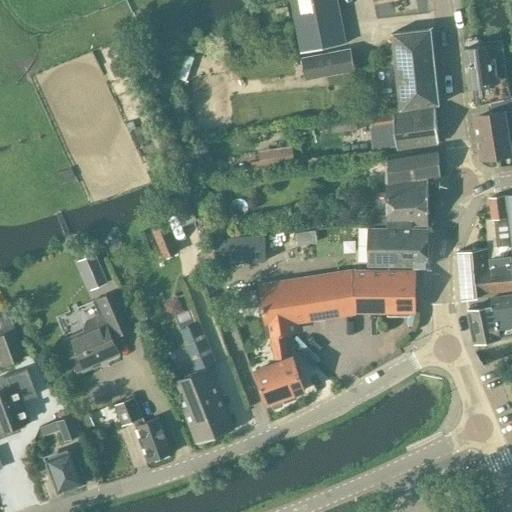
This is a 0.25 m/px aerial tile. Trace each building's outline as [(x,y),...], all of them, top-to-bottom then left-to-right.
[(337,0),(291,0),(301,46),(346,40),(337,0)] [(402,109),(439,105),(430,28),(393,33),(396,57),(389,58),(389,63),(396,63),(402,109)] [(487,46),(465,48),(469,83),(473,86),(476,106),(491,103),(511,98),(506,76),(503,77),(497,77),(494,58),(489,58),(487,46)] [(303,57),(307,80),(354,71),(350,48),(303,57)] [(491,116),(475,118),(478,138),(509,132),(505,110),(509,110),(511,109),(511,97),(511,98),(491,103),(493,113),(490,113),(491,116)] [(435,108),(396,115),(374,118),(374,127),(373,127),(374,146),(397,144),(397,148),(438,141),(435,108)] [(511,131),(509,132),(478,138),(481,157),(497,154),(498,156),(511,154),(509,140),(511,139),(511,131)] [(389,193),(374,193),(374,227),(428,227),(428,226),(428,178),(441,176),(437,150),(390,157),(389,193)] [(293,152),(260,158),(262,168),(295,163),(293,152)] [(503,196),(491,197),(493,219),(505,218),(503,196)] [(493,219),(486,220),(487,247),(494,247),(511,245),(508,217),(505,218),(493,219)] [(162,258),(178,252),(168,223),(152,229),(162,258)] [(372,227),(372,250),(372,266),(428,265),(428,227),(374,227),(372,227)] [(305,242),(304,230),(296,231),(298,243),(305,242)] [(265,234),(229,237),(231,263),(267,260),(265,234)] [(461,251),(459,251),(462,299),(468,298),(511,291),(511,262),(489,264),(488,257),(488,249),(463,251),(461,251)] [(94,254),(79,261),(91,290),(106,283),(94,254)] [(296,320),(355,311),(356,270),(261,286),(268,338),(272,337),(286,335),(284,321),(286,316),(294,315),(296,320)] [(356,270),(355,311),(359,310),(415,310),(415,271),(357,270),(356,270)] [(251,287),(239,288),(242,304),(254,303),(251,287)] [(113,292),(94,300),(100,314),(87,319),(83,328),(85,331),(68,338),(81,369),(118,353),(111,337),(123,332),(117,318),(122,315),(113,292)] [(511,292),(492,296),(494,304),(469,308),(475,340),(511,334),(511,292)] [(181,329),(199,370),(216,363),(199,322),(181,329)] [(22,359),(11,330),(0,334),(0,359),(2,366),(22,359)] [(290,357),(286,335),(272,337),(276,363),(256,369),(268,402),(270,402),(275,408),(283,406),(283,397),(305,389),(294,356),(290,357)] [(173,372),(177,380),(175,380),(197,442),(233,429),(209,366),(199,370),(191,373),(188,365),(173,372)] [(0,430),(28,420),(15,384),(0,389),(0,430)] [(135,397),(116,405),(124,424),(137,419),(150,459),(171,451),(159,417),(145,422),(135,397)] [(75,436),(81,434),(74,414),(58,420),(65,440),(75,436)] [(74,447),(47,457),(59,491),(86,481),(74,447)]
